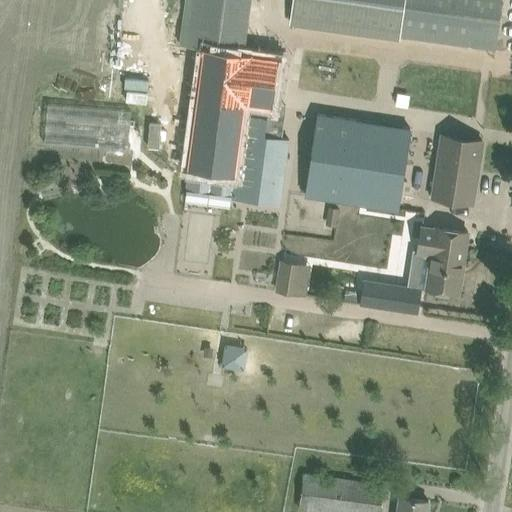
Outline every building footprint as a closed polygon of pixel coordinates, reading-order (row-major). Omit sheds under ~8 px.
[(186,0),(180,44),(206,47),(233,51),(239,0),(186,0)] [(295,0),(292,22),(385,34),(495,49),(501,0),(295,0)] [(169,123),(167,141),(193,144),(190,165),(235,171),(233,191),(232,196),(280,202),(289,138),(265,135),(267,116),(243,113),(245,99),(273,103),(279,57),(233,51),(206,47),(195,127),(169,123)] [(413,103),(412,110),(477,118),(482,72),(285,48),(280,87),(413,103)] [(46,103),(43,143),(127,150),(130,109),(46,103)] [(315,116),(304,197),(397,210),(408,129),(339,119),(315,116)] [(442,134),(433,197),(472,203),(482,140),(442,134)] [(190,165),(187,185),(233,191),(235,171),(190,165)] [(422,226),(419,246),(418,251),(432,253),(426,287),(459,292),(468,231),(436,226),(436,228),(422,226)] [(295,293),(299,269),(279,266),(275,290),(295,293)] [(364,284),(362,301),(417,310),(421,286),(385,281),(384,288),(364,284)] [(331,511),(379,511),(384,484),(303,473),(298,508),(331,511)] [(398,511),(426,511),(428,500),(400,496),(398,511)]
